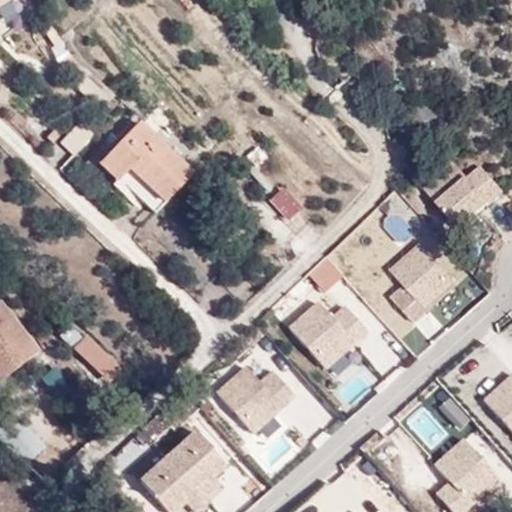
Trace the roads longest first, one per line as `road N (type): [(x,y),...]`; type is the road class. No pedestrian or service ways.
road 1 (residential): [(270,511),(511,289)]
road 2 (unknown): [(59,511),(224,345)]
